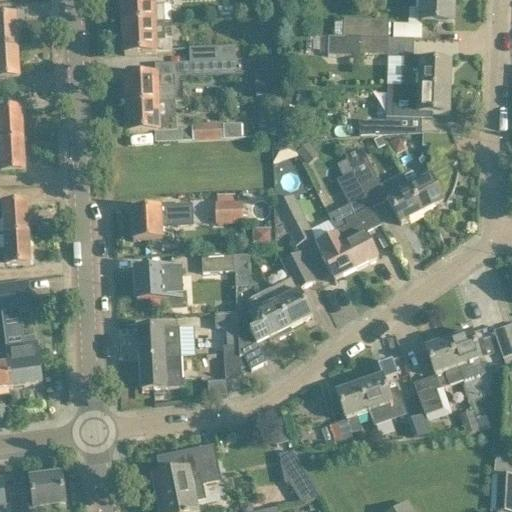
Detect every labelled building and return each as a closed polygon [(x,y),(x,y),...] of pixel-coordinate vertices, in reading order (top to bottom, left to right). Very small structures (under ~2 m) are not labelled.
[(169,7),(168,0),(121,0),(123,26),(154,25),(165,24),(164,7),(169,7)] [(272,0),(272,2),(266,2),(265,15),(272,15),(272,18),(279,19),(279,0),(272,0)] [(452,25),(453,0),(415,0),(415,10),(422,10),(421,24),(452,25)] [(0,49),(18,49),(16,18),(0,19),(0,49)] [(344,24),(343,39),(389,41),(390,23),(344,21),(344,24)] [(165,41),(165,24),(154,25),(123,26),(125,57),(171,54),(171,41),(165,41)] [(328,54),(327,58),(351,59),(351,55),(388,57),(389,41),(343,39),(334,39),(328,39),(328,54)] [(190,63),(236,61),(235,48),(189,50),(190,63)] [(0,80),(20,80),(18,49),(0,49),(0,80)] [(450,90),(451,65),(421,64),(421,59),(402,58),(401,89),(450,90)] [(236,61),(190,63),(190,64),(190,78),(243,76),(243,61),(236,61)] [(277,62),(261,62),(262,73),(276,74),(277,62)] [(127,107),(158,106),(176,105),(174,77),(126,79),(127,107)] [(394,88),(393,119),(432,120),(432,115),(449,116),(450,90),(403,89),(394,88)] [(272,102),(259,102),(260,139),(271,139),(271,124),(273,124),(272,102)] [(158,120),(158,106),(127,107),(128,135),(154,134),(177,133),(177,128),(176,120),(158,120)] [(0,143),(23,142),(21,111),(0,112),(0,143)] [(360,129),(360,139),(386,138),(386,123),(360,122),(360,129)] [(223,127),(223,125),(192,127),(192,142),(242,139),(241,126),(223,127)] [(177,133),(154,134),(155,144),(192,142),(192,127),(177,128),(177,133)] [(295,133),(279,133),(279,144),(295,144),(295,133)] [(413,187),(409,189),(422,216),(444,204),(447,205),(446,206),(447,207),(448,205),(452,205),(453,195),(455,190),(457,184),(458,174),(452,168),(458,163),(458,157),(456,149),(456,140),(453,140),(452,137),(432,136),(423,136),(422,149),(430,149),(426,159),(430,161),(429,166),(425,167),(429,179),(418,184),(413,187)] [(398,139),(389,144),(396,156),(405,152),(398,139)] [(0,173),(25,173),(23,142),(0,143),(0,173)] [(308,168),(319,157),(308,145),(297,155),(308,168)] [(381,187),(362,151),(342,152),(354,173),(372,210),(388,202),(401,227),(422,216),(409,189),(402,176),(381,187)] [(356,219),(372,210),(354,173),(337,182),(356,219)] [(468,195),(468,204),(476,204),(476,196),(468,195)] [(297,248),(313,240),(292,199),(275,208),(297,248)] [(3,207),(0,206),(0,220),(4,220),(5,237),(29,235),(27,205),(7,206),(3,206),(3,207)] [(243,205),(214,206),(215,227),(243,226),(243,225),(243,205)] [(151,210),(131,211),(133,243),(153,242),(163,241),(162,230),(192,228),(191,207),(161,209),(151,210)] [(347,228),(336,234),(357,273),(378,262),(369,244),(365,237),(365,236),(376,230),(368,212),(356,219),(355,218),(344,223),(347,228)] [(330,222),(309,233),(313,240),(315,245),(322,258),(321,258),(326,266),(335,284),(357,273),(336,234),(330,222)] [(0,267),(7,267),(31,266),(29,235),(5,237),(0,237),(0,267)] [(291,330),(313,319),(299,293),(315,285),(300,255),(281,264),(290,281),(271,291),(291,330)] [(248,257),(234,258),(235,274),(236,289),(250,289),(248,257)] [(234,258),(202,260),(203,276),(235,274),(234,258)] [(181,269),(135,271),(137,303),(157,301),(164,301),(164,308),(164,309),(183,308),(181,269)] [(0,287),(0,288),(3,315),(12,314),(20,313),(31,312),(28,284),(0,287)] [(271,291),(249,302),(256,315),(250,318),(257,331),(251,334),(250,335),(257,348),(258,347),(278,337),(279,341),(293,334),(291,330),(271,291)] [(241,314),(238,316),(240,356),(241,371),(250,371),(251,373),(267,366),(258,347),(257,348),(250,335),(251,334),(245,321),(241,314)] [(222,316),(215,316),(216,331),(226,331),(227,349),(223,349),(224,357),(240,356),(238,316),(237,316),(237,315),(232,315),(231,315),(222,316)] [(181,359),(180,329),(139,331),(140,362),(181,359)] [(511,347),(506,329),(494,333),(500,351),(504,361),(511,357),(511,347)] [(471,334),(448,342),(463,382),(463,384),(476,379),(486,376),(481,362),(478,353),(471,334)] [(425,350),(432,369),(440,392),(443,391),(451,388),(450,387),(463,382),(448,342),(425,350)] [(11,390),(41,386),(36,346),(25,347),(24,347),(6,350),(8,366),(11,390)] [(225,380),(241,379),(241,371),(240,356),(224,357),(225,380)] [(142,392),(183,390),(181,359),(140,362),(142,392)] [(0,367),(0,391),(11,390),(8,366),(0,367)] [(382,378),(359,386),(369,414),(374,428),(386,423),(405,417),(403,410),(397,391),(388,394),(382,378)] [(359,386),(336,394),(343,413),(346,422),(347,422),(351,436),(361,432),(357,419),(369,414),(359,386)] [(433,388),(417,394),(424,416),(440,410),(435,394),(433,388)] [(478,433),(470,413),(458,417),(465,437),(478,433)] [(339,425),(329,428),(335,445),(345,442),(339,425)] [(160,478),(154,479),(160,511),(196,511),(195,504),(206,502),(202,485),(220,482),(217,469),(213,450),(172,458),(175,474),(160,478)] [(494,477),(498,477),(495,511),(511,511),(511,458),(495,458),(494,477)] [(301,505),(322,500),(305,473),(288,483),(301,505)] [(34,509),(21,511),(66,511),(66,510),(61,477),(30,481),(32,490),(34,509)] [(0,511),(10,511),(10,507),(5,507),(2,485),(0,485),(0,511)]
